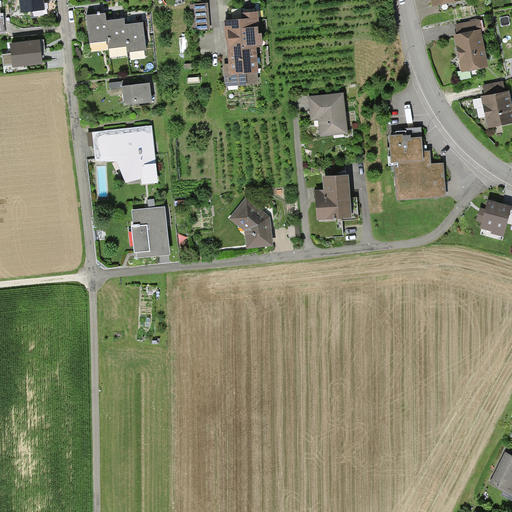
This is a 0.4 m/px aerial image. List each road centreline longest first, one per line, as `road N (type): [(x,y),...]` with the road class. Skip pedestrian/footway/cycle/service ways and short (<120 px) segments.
road 1 (residential): [(93,276),(425,243),(493,167)]
road 2 (residential): [(63,0),(93,276)]
road 3 (residential): [(93,276),(96,511)]
road 4 (residential): [(404,0),(414,54),(441,115),(493,167)]
